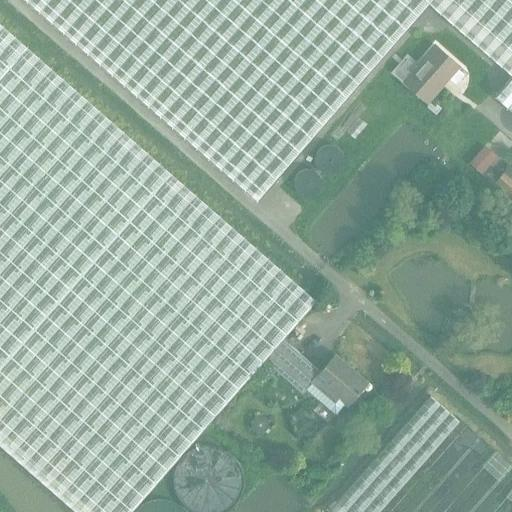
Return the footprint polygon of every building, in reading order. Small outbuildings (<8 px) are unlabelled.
[(283,339),(284,337),(316,301),(0,26),(0,445),(76,511),(131,511),(193,441),(263,361),(283,339)] [(459,67),(436,47),(417,68),(408,61),(396,75),(427,103),(459,67)] [(485,146),(469,163),(482,175),(497,158),(485,146)] [(511,176),(505,170),(494,183),(511,198),(511,176)] [(283,339),(263,361),(287,380),(302,393),(306,389),(336,415),(345,404),(346,405),(366,382),(335,355),(320,372),(306,359),(283,339)] [(430,394),(326,511),(327,511),(375,511),(458,419),(430,394)] [(243,489),(243,484),(241,478),(239,474),(234,468),(227,463),(220,461),(216,460),(211,461),(206,462),(201,464),(196,467),(192,472),(190,476),(187,482),(187,487),(187,493),(188,498),(190,503),(193,507),(197,510),(199,511),(230,511),(234,509),(238,504),(241,500),(242,494),(243,489)]
